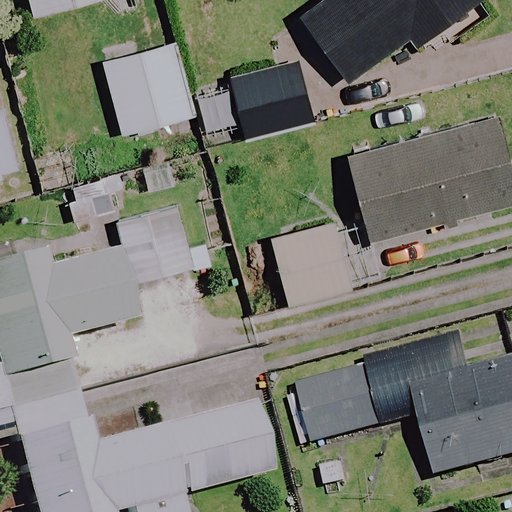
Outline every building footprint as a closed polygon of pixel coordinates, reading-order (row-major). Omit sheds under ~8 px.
[(40,0),(44,10),(79,0),(40,0)] [(483,0),(324,0),(309,11),(358,78),(419,35),(424,42),(483,0)] [(202,110),(181,38),(109,57),(128,131),(202,110)] [(322,117),(304,55),(235,72),(251,137),(322,117)] [(0,171),(25,165),(9,104),(0,106),(0,171)] [(511,203),(511,125),(508,110),(356,150),(379,238),(451,219),(453,224),(467,221),(465,216),(511,203)] [(74,199),(80,219),(121,207),(116,189),(128,186),(124,170),(78,182),(82,197),(74,199)] [(184,203),(123,219),(139,280),(201,264),(184,203)] [(359,284),(342,216),(278,233),(296,302),(359,284)] [(136,319),(117,249),(49,266),(43,250),(0,260),(0,377),(8,408),(74,391),(68,361),(73,361),(67,337),(136,319)] [(511,455),(511,356),(480,365),(469,329),(370,356),(372,363),(304,383),(320,441),(432,413),(446,472),(511,455)] [(272,472),(252,401),(94,442),(88,418),(83,419),(74,391),(8,408),(36,511),(120,511),(130,510),(130,511),(184,511),(176,468),(182,466),(187,493),(272,472)]
